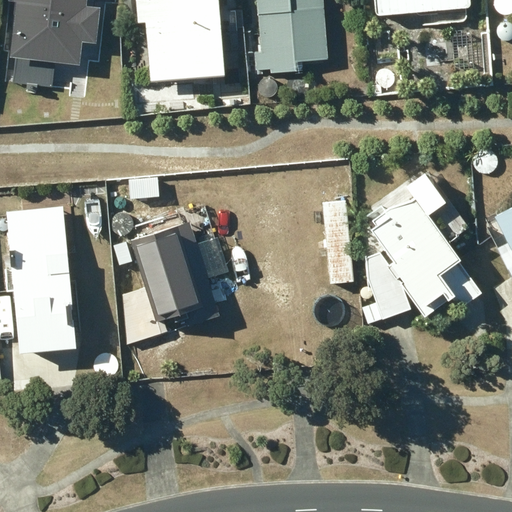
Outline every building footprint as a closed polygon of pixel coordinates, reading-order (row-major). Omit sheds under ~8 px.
[(23,0),(23,42),(99,41),(98,0),(23,0)] [(137,0),(139,17),(146,17),(151,77),(225,71),(222,31),(230,30),(227,0),(137,0)] [(256,0),(260,49),(254,49),(256,67),(271,65),(271,69),(296,67),(295,58),(327,55),(322,0),(256,0)] [(374,0),(375,7),(379,11),(467,3),(469,0),(374,0)] [(388,212),(371,225),(395,258),(389,262),(380,249),(366,255),(367,277),(382,316),(410,305),(398,273),(400,271),(422,301),(443,286),(449,294),(455,290),(440,270),(461,254),(416,193),(394,200),(385,207),(388,212)] [(348,201),(324,204),(333,282),(357,279),(348,201)] [(70,203),(6,209),(20,348),(81,343),(75,279),(70,279),(68,250),(74,249),(70,203)] [(511,203),(495,213),(509,237),(496,244),(511,273),(511,203)] [(130,238),(146,285),(122,293),(127,341),(166,328),(162,316),(170,313),(171,318),(186,313),(188,320),(220,310),(190,218),(130,238)] [(110,235),(111,251),(126,251),(126,235),(110,235)]
